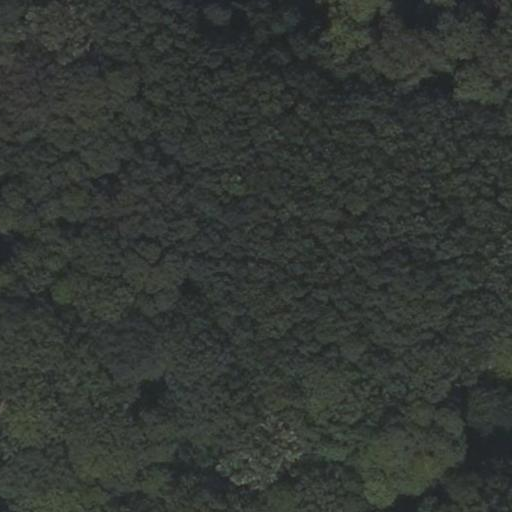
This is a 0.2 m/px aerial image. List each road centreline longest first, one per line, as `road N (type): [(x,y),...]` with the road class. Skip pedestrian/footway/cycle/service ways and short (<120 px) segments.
road 1 (track): [(385,511),(298,445),(0,255)]
road 2 (track): [(380,511),(511,448)]
